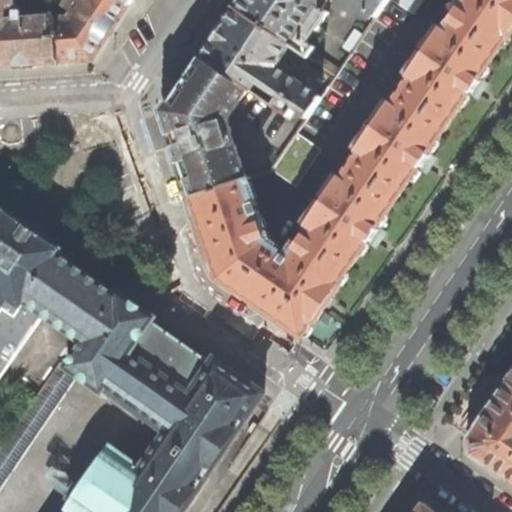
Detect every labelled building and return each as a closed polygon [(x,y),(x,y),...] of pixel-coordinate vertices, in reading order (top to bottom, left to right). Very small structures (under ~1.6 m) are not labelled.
[(0,0),(0,65),(27,63),(60,61),(58,20),(58,15),(19,18),(18,0),(0,0)] [(127,9),(131,4),(124,0),(63,0),(62,2),(71,9),(72,18),(58,20),(60,61),(94,58),(127,9)] [(242,0),(238,7),(293,44),(337,74),(344,64),(319,46),(328,31),(322,26),(330,12),(324,6),(327,0),(353,0),(376,15),(386,0),(242,0)] [(402,0),(400,3),(413,12),(421,0),(402,0)] [(511,0),(465,0),(454,17),(500,48),(508,36),(510,36),(511,32),(511,0)] [(221,33),(204,57),(251,89),(254,91),(260,83),(280,97),(274,105),(289,115),(296,107),(308,115),(323,96),(280,67),(281,61),(293,44),(238,7),(221,33)] [(482,75),(500,48),(454,17),(447,27),(444,26),(410,76),(412,78),(404,91),(450,122),(469,94),(470,94),(472,91),(472,87),(474,83),(477,79),(480,78),(483,76),(482,75)] [(352,53),(344,64),(337,74),(326,92),(334,96),(360,59),(352,53)] [(182,153),(196,196),(249,178),(230,119),(251,89),(204,57),(192,74),(197,77),(188,89),(184,86),(168,110),(182,153)] [(431,150),(450,122),(404,91),(397,102),(394,100),(359,151),(362,153),(353,165),(399,197),(418,169),(420,169),(421,166),(426,169),(430,164),(434,158),(429,154),(432,151),(431,150)] [(380,224),(399,197),(353,165),(347,176),(344,175),(309,226),(311,228),(304,239),(349,271),(367,244),(369,244),(371,241),(375,243),(379,238),(383,232),(379,229),(382,226),(380,224)] [(223,277),(299,330),(309,328),(314,323),(315,324),(330,301),(341,284),(341,283),(349,271),(304,239),(291,256),(270,241),(249,178),(196,196),(209,234),(223,277)] [(2,208),(0,211),(0,375),(4,369),(0,366),(2,365),(6,365),(9,363),(11,361),(12,357),(10,352),(16,357),(45,315),(83,342),(69,363),(62,359),(0,450),(0,511),(183,511),(265,392),(216,358),(213,362),(155,321),(158,317),(120,291),(119,294),(61,254),(63,250),(29,227),(2,208)] [(501,474),(511,481),(511,383),(509,382),(470,438),(473,454),(501,474)]
